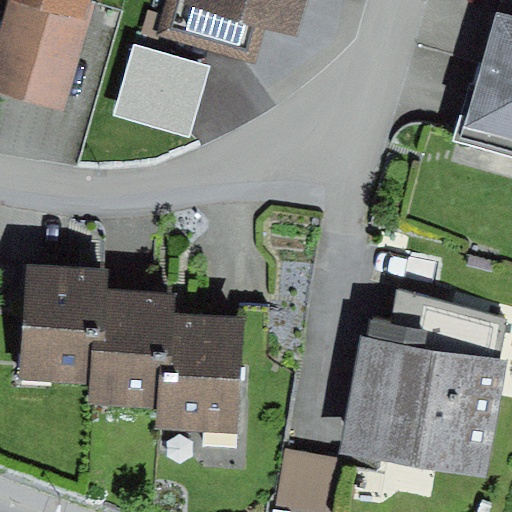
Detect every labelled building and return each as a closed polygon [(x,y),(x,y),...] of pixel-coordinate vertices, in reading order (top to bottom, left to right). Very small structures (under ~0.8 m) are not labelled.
[(89,18),(25,0),(10,0),(0,35),(0,89),(63,107),(89,18)] [(94,0),(25,0),(89,18),(94,0)] [(311,0),(167,0),(157,34),(256,63),(266,28),(301,38),(311,0)] [(511,18),(499,14),(471,115),(461,113),(453,141),(511,157),(511,18)] [(101,273),(26,268),(19,385),(94,389),(101,273)] [(109,273),(101,273),(94,389),(93,408),(165,412),(172,295),(108,292),(109,273)] [(177,296),(172,295),(165,412),(164,432),(241,436),(247,317),(176,313),(177,296)] [(507,363),(364,337),(343,453),(486,478),(507,363)] [(328,511),(339,461),(288,450),(276,507),(302,511),(328,511)]
